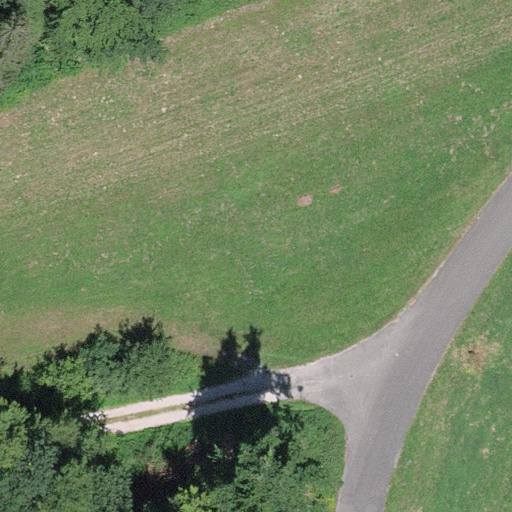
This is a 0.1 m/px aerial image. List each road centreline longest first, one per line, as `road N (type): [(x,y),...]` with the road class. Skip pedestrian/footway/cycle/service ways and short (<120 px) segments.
road 1 (track): [(387,374),(0,446)]
road 2 (unclassified): [(511,210),(387,374),(326,511)]
road 3 (track): [(265,393),(181,342),(84,325),(0,342)]
